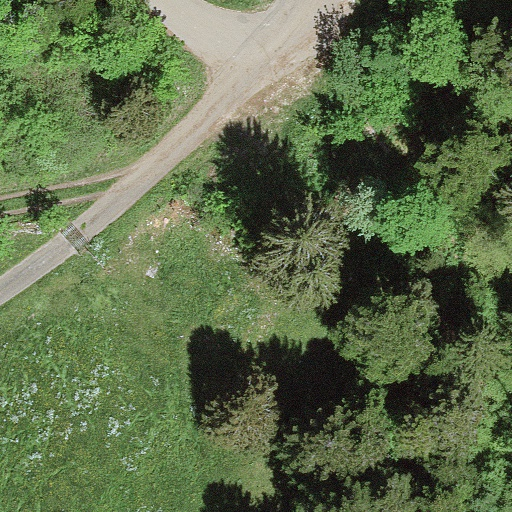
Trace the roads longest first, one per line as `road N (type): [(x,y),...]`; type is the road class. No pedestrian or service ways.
road 1 (track): [(0,302),(195,142),(265,50)]
road 2 (unclassified): [(306,0),(286,35),(265,50),(216,41),(165,0)]
